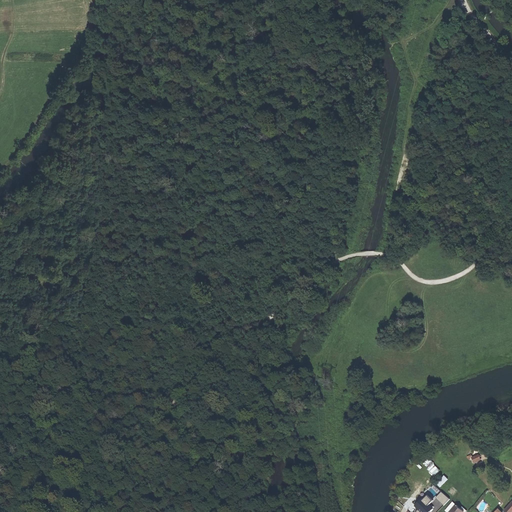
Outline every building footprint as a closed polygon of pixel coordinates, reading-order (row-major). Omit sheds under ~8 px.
[(430,459),(425,464),(436,475),(441,469),(430,459)] [(441,486),(450,479),(447,476),(452,470),(451,469),(437,482),(441,486)] [(442,492),(436,498),(444,505),(450,500),(442,492)] [(421,511),(422,511),(430,511),(434,509),(429,505),(434,501),(428,495),(424,499),(423,498),(416,506),(419,509),(421,511)] [(446,511),(447,511),(450,511),(457,505),(453,502),(446,511)]
